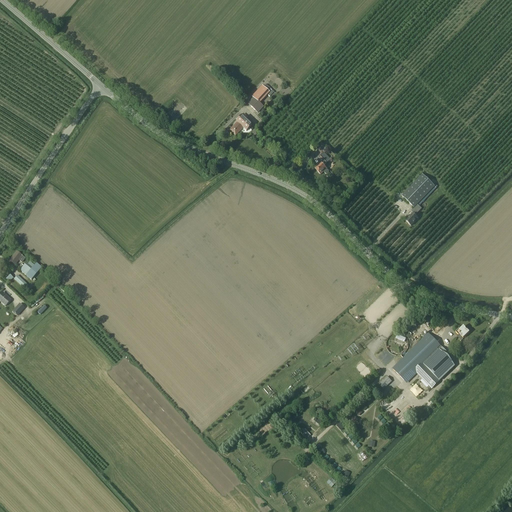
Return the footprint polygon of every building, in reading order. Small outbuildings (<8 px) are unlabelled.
[(266,85),(264,87),(268,91),(262,86),(252,97),(253,98),(247,104),(249,106),(252,108),(257,113),(261,110),(263,107),(260,103),(261,103),(268,95),(270,97),(274,93),(272,91),(271,91),(270,90),(271,89),(266,85)] [(166,114),(161,120),(166,125),(172,119),(166,114)] [(244,120),(247,118),(244,114),(236,122),(237,122),(230,130),(234,134),(235,133),(237,134),(243,128),(247,131),(251,127),(244,120)] [(329,173),(329,172),(327,169),(324,166),(330,160),(324,153),(317,159),(320,162),(317,166),(318,167),(315,169),(321,175),(324,172),(326,174),(327,174),(329,173)] [(423,175),(406,192),(402,197),(414,209),(435,187),(423,175)] [(411,226),(418,219),(413,214),(406,222),(411,226)] [(15,265),(19,260),(22,263),(25,259),(17,252),(10,261),(15,265)] [(26,263),(20,270),(26,276),(31,281),(42,268),(37,263),(35,266),(30,261),(28,264),(26,263)] [(4,279),(9,283),(13,278),(9,274),(4,279)] [(27,284),(17,276),(14,279),(23,288),(27,284)] [(0,301),(5,307),(11,300),(3,293),(0,295),(0,301)] [(18,306),(14,310),(12,312),(15,314),(17,316),(25,309),(19,304),(18,306)] [(465,329),(466,329),(463,326),(459,330),(459,329),(455,332),(458,336),(457,337),(461,341),(470,333),(467,330),(467,331),(465,329)] [(448,354),(429,334),(392,369),(404,381),(414,371),(432,389),(455,367),(445,357),(448,354)] [(379,394),(391,382),(386,377),(374,388),(379,394)] [(407,391),(412,397),(420,390),(416,385),(407,391)] [(362,452),(357,456),(362,462),(367,458),(362,452)] [(330,465),(333,461),(326,455),(323,458),(330,465)] [(347,478),(349,473),(342,470),(340,475),(347,478)] [(331,488),(336,483),(330,478),(325,483),(331,488)]
